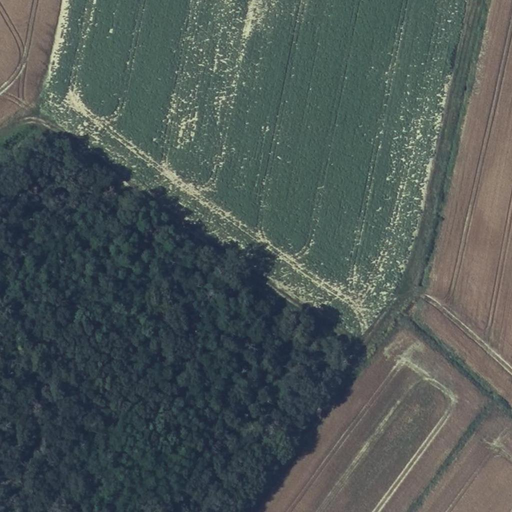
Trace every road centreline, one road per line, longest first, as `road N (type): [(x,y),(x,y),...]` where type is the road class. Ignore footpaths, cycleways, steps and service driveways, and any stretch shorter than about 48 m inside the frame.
road 1 (track): [(0,139),(28,121),(44,124),(339,334),(348,353),(344,375),(241,511)]
road 2 (track): [(348,353),(412,271),(474,0)]
